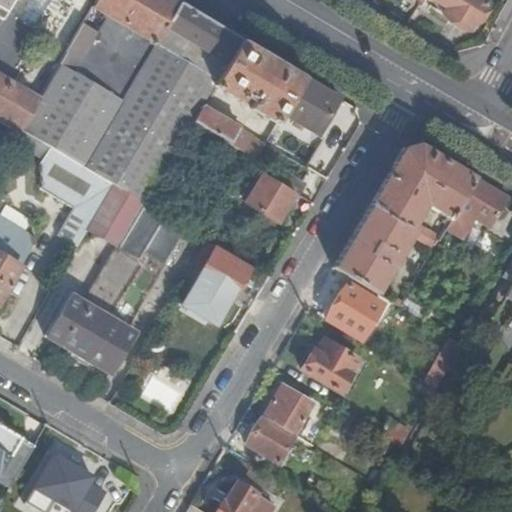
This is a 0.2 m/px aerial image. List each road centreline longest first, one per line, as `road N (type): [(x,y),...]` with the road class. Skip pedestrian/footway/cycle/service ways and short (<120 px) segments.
road 1 (residential): [(176,478),(406,103)]
road 2 (residential): [(237,2),(273,2),(467,117),(487,109)]
road 3 (secondary): [(487,109),(299,0)]
road 4 (residential): [(0,372),(176,478)]
road 5 (secondary): [(237,2),(406,103)]
road 6 (secondary): [(406,103),(511,162)]
